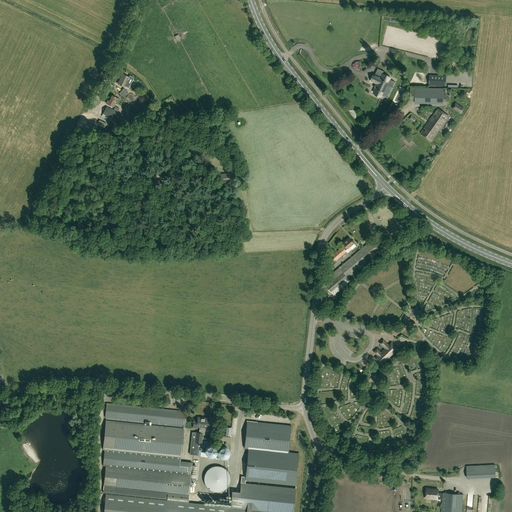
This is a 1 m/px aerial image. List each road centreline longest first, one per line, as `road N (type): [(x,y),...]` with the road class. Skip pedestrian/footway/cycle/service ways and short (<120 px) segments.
road 1 (unclassified): [(0,395),(107,385),(304,409)]
road 2 (unclassified): [(304,409),(321,242),(385,185)]
road 3 (primary): [(385,185),(281,59),(250,0)]
road 4 (primary): [(511,264),(448,235),(385,185)]
road 5 (unclassified): [(141,0),(89,112)]
